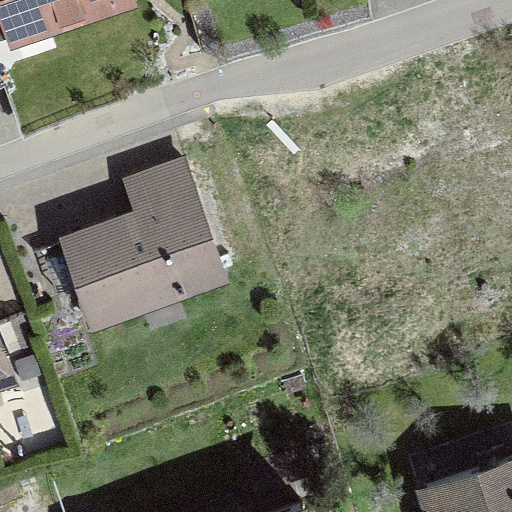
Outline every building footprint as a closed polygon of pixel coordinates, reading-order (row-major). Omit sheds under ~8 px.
[(106,0),(2,0),(13,31),(106,0)] [(22,133),(120,97),(105,56),(8,92),(22,133)] [(66,237),(93,312),(220,266),(183,157),(128,176),(140,210),(66,237)] [(511,511),(511,453),(426,483),(435,511),(511,511)] [(264,511),(306,511),(302,499),(264,511)]
